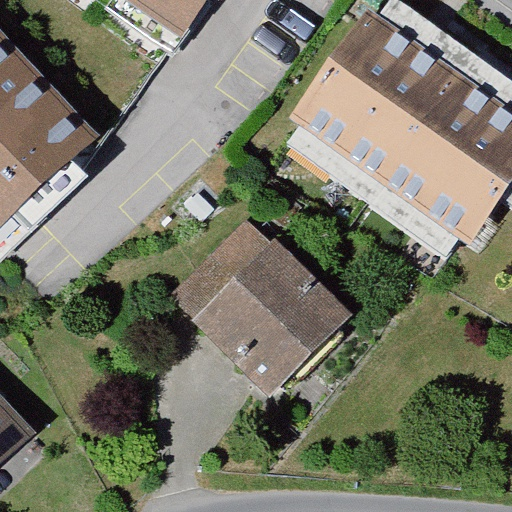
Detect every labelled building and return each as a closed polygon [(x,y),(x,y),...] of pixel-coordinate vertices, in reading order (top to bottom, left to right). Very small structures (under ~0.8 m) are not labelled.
[(214,0),(118,0),(182,45),(214,0)] [(511,185),(511,108),(368,8),(290,117),(471,244),(511,185)] [(0,225),(100,135),(0,25),(0,225)] [(178,317),(264,395),(344,308),(258,230),(178,317)] [(0,392),(0,467),(37,433),(0,392)]
